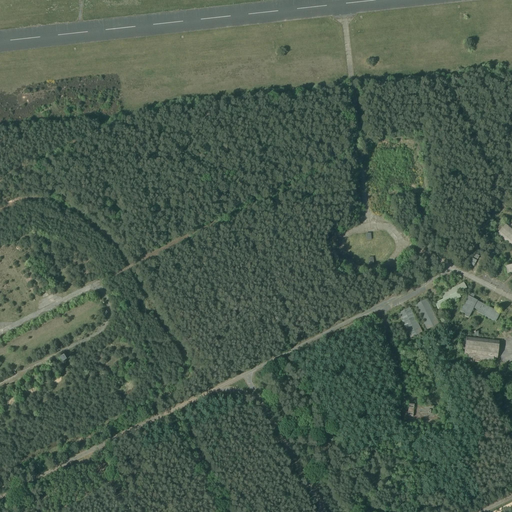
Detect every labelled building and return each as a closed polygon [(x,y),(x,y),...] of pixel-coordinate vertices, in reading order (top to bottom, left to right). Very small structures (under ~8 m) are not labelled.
[(494,233),(511,247),(511,220),(509,224),(505,220),(502,224),(500,223),(495,228),(497,229),(494,233)] [(472,258),(469,263),(474,266),(477,261),(472,258)] [(31,298),(55,288),(50,275),(46,267),(40,261),(34,259),(29,261),(24,264),(22,268),(21,273),(22,279),(31,298)] [(436,302),(438,307),(459,297),(457,292),(466,287),(463,282),(441,293),(443,298),(436,302)] [(472,310),(496,322),(501,311),(473,298),(474,294),(470,292),(469,296),(467,295),(458,313),(468,318),(472,310)] [(416,305),(427,329),(438,323),(426,299),(416,305)] [(399,312),(411,336),(422,331),(410,307),(399,312)] [(440,314),(443,321),(448,318),(445,311),(440,314)] [(465,361),(491,364),(492,356),(496,356),(497,340),(465,337),(465,341),(461,341),(460,347),(464,348),(464,353),(466,353),(465,361)] [(52,363),(0,387),(0,409),(61,380),(52,363)] [(407,420),(438,423),(439,413),(431,412),(432,405),(409,403),(407,420)]
